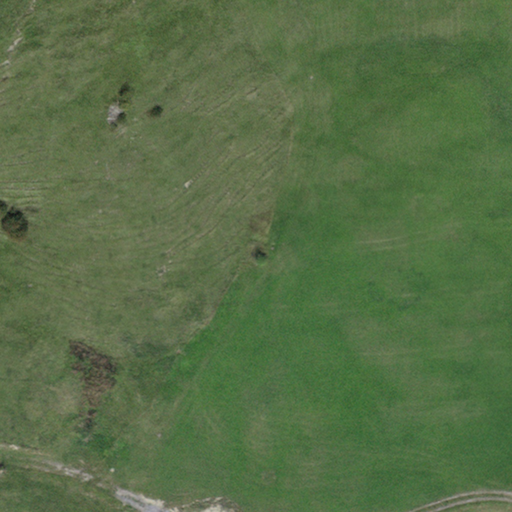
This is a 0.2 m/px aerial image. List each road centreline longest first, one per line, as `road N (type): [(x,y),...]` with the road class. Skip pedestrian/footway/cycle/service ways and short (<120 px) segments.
road 1 (track): [(181,511),(96,468),(0,435)]
road 2 (track): [(511,487),(498,482),(377,511)]
